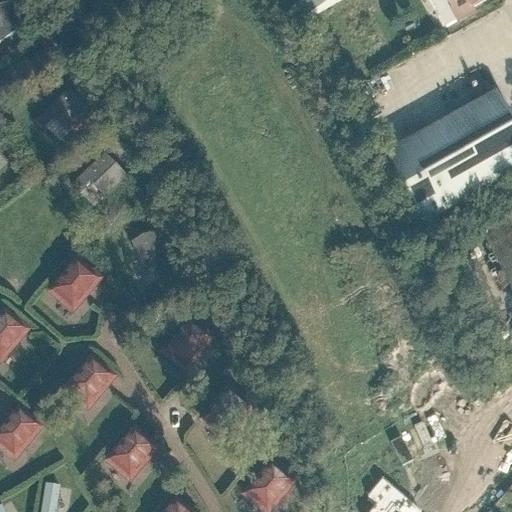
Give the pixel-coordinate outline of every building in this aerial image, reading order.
[(342,0),(291,0),(303,22),(342,0)] [(429,0),(446,28),(456,22),(474,12),(472,9),(486,0),(429,0)] [(0,6),(0,44),(20,30),(11,18),(10,17),(8,5),(0,6)] [(511,178),(511,123),(496,94),(383,157),(422,228),(511,178)] [(43,133),(47,129),(53,124),(66,137),(87,117),(67,96),(35,126),(43,133)] [(104,155),(70,187),(78,195),(88,185),(103,201),(126,179),(104,155)] [(511,219),(480,237),(510,293),(511,291),(511,219)] [(153,233),(129,244),(144,275),(168,263),(153,233)] [(68,308),(100,284),(83,262),(51,286),(68,308)] [(0,362),(25,332),(4,314),(0,319),(0,362)] [(210,341),(188,323),(163,353),(184,372),(210,341)] [(113,379),(91,361),(65,392),(87,410),(113,379)] [(249,410),(228,391),(202,422),(223,440),(249,410)] [(39,429),(18,411),(0,432),(0,448),(14,460),(39,429)] [(155,450),(134,432),(108,463),(129,481),(155,450)] [(397,437),(389,446),(395,452),(403,442),(397,437)] [(403,442),(395,452),(401,457),(409,447),(403,442)] [(389,446),(381,456),(387,461),(395,452),(389,446)] [(409,447),(401,457),(407,462),(415,452),(409,447)] [(395,452),(387,461),(393,466),(401,457),(395,452)] [(415,452),(407,462),(414,467),(421,458),(415,452)] [(401,457),(393,466),(400,471),(407,462),(401,457)] [(421,458),(414,467),(420,472),(427,463),(421,458)] [(407,462),(400,471),(406,476),(414,467),(407,462)] [(268,511),(292,484),(271,466),(245,497),(263,511),(268,511)] [(346,466),(339,470),(345,480),(352,476),(346,466)] [(414,467),(406,476),(412,481),(420,472),(414,467)] [(339,470),(332,474),(338,484),(345,480),(339,470)] [(415,511),(389,491),(376,506),(383,511),(415,511)] [(186,511),(175,503),(167,511),(186,511)]
